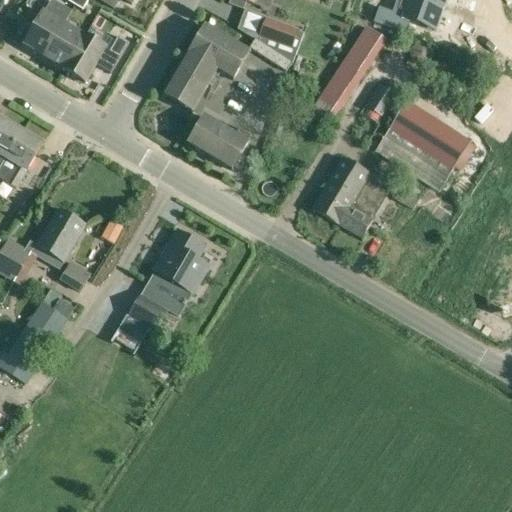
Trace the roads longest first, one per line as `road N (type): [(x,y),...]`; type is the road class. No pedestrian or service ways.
road 1 (tertiary): [(508,372),(107,136)]
road 2 (residential): [(107,136),(184,0)]
road 3 (tertiary): [(107,136),(0,72)]
